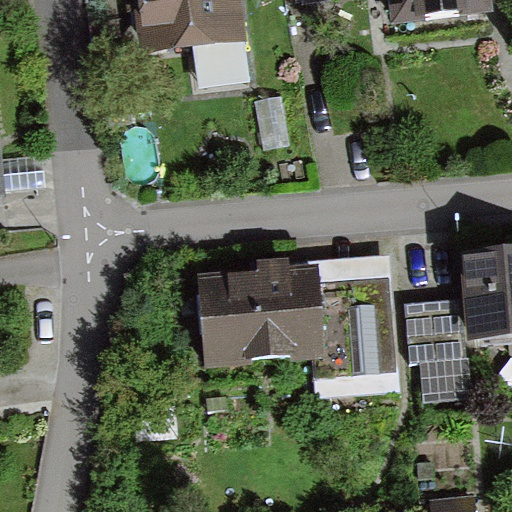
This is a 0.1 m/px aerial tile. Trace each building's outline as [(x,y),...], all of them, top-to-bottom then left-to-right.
[(148,0),(155,59),(248,50),(243,0),(148,0)] [(389,0),(392,25),(496,13),(494,0),(389,0)] [(511,248),(462,252),(467,333),(511,329),(511,248)] [(255,271),(202,274),(208,359),(315,352),(318,400),(401,395),(392,256),(312,261),(313,270),(288,271),(288,261),(255,264),(255,271)] [(407,307),(411,361),(422,360),(424,396),(467,393),(461,303),(407,307)]
